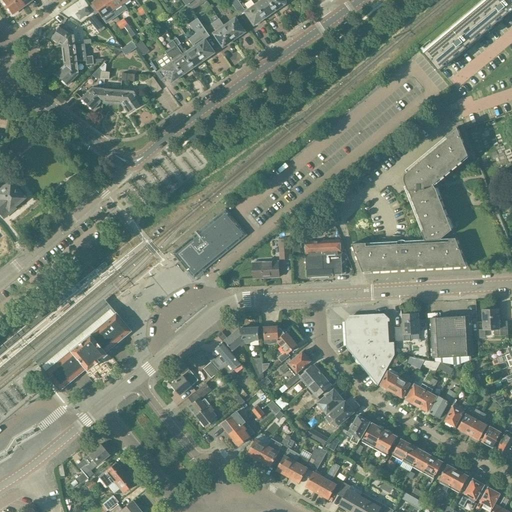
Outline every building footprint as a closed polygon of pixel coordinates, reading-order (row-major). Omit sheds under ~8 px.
[(2,0),(12,13),(22,6),(18,0),(2,0)] [(112,18),(116,15),(105,0),(95,0),(92,3),(102,17),(106,23),(112,18)] [(105,0),(116,15),(126,8),(122,3),(120,0),(105,0)] [(194,0),(188,5),(192,10),(201,4),(198,0),(194,0)] [(230,0),(229,1),(239,16),(244,12),(253,25),(264,18),(254,4),(244,11),(237,0),(230,0)] [(274,10),(267,0),(259,0),(254,4),(264,18),(274,10)] [(267,0),(274,10),(284,3),(285,0),(284,0),(267,0)] [(511,0),(487,0),(425,53),(440,71),(446,65),(445,64),(449,60),(450,62),(457,56),(455,55),(460,51),(461,53),(467,47),(466,46),(470,42),(471,44),(478,39),(477,37),(481,34),(482,35),(488,30),(487,28),(491,25),(493,26),(494,26),(511,10),(511,0)] [(88,13),(84,8),(75,14),(78,19),(88,13)] [(235,17),(223,25),(233,39),(234,38),(235,38),(238,37),(238,35),(244,31),(238,23),(239,23),(235,17)] [(195,34),(188,39),(193,46),(203,60),(213,52),(204,38),(203,37),(207,34),(197,18),(189,24),(195,34)] [(218,19),(211,24),(216,30),(212,33),(216,39),(217,38),(222,46),(227,43),(228,43),(231,42),(231,40),(233,39),(223,25),(219,18),(218,19)] [(123,19),(120,21),(124,27),(131,37),(135,35),(123,19)] [(69,44),(69,46),(73,45),(72,34),(60,26),(51,39),(61,45),(69,44)] [(140,40),(135,44),(143,56),(149,52),(140,40)] [(71,65),(70,62),(75,62),(85,61),(85,60),(92,60),(92,56),(85,57),(84,44),(83,44),(73,45),(69,46),(69,44),(61,45),(63,64),(63,66),(71,65)] [(169,48),(164,51),(166,54),(171,61),(181,75),(182,74),(184,74),(186,73),(186,71),(192,67),(182,54),(177,46),(175,44),(169,48)] [(179,44),(177,46),(182,54),(192,67),(197,63),(199,64),(201,62),(201,61),(203,60),(193,46),(186,51),(184,48),(183,49),(179,44)] [(160,69),(155,73),(160,80),(166,76),(170,82),(181,75),(171,61),(160,69)] [(67,85),(77,74),(75,62),(70,62),(71,65),(63,66),(63,64),(63,65),(55,74),(62,80),(62,82),(63,84),(65,84),(67,85)] [(161,89),(152,76),(145,82),(153,94),(161,89)] [(93,110),(100,102),(101,102),(101,93),(103,93),(104,89),(92,88),(81,98),(93,110)] [(121,94),(120,94),(120,90),(104,89),(103,93),(101,93),(101,102),(119,103),(121,102),(121,94)] [(140,102),(132,91),(120,90),(120,94),(121,94),(121,102),(119,103),(120,103),(126,112),(140,102)] [(474,112),(479,123),(502,113),(497,101),(474,112)] [(422,231),(425,240),(440,239),(452,229),(436,187),(435,187),(425,188),(425,178),(433,183),(434,184),(469,155),(458,127),(446,135),(447,136),(409,167),(410,169),(407,172),(406,174),(405,175),(405,176),(405,178),(405,179),(405,180),(424,230),(422,231)] [(25,196),(24,194),(24,192),(20,188),(18,188),(17,189),(11,181),(0,189),(0,211),(4,217),(16,207),(14,204),(25,196)] [(343,204),(339,200),(330,208),(333,212),(343,204)] [(193,280),(247,235),(225,209),(171,253),(193,280)] [(280,259),(291,258),(290,238),(278,239),(280,259)] [(352,243),(363,271),(467,266),(456,238),(449,238),(449,241),(366,245),(366,242),(352,243)] [(306,255),(307,277),(333,276),(333,274),(342,273),(341,253),(340,240),(306,242),(306,255)] [(279,278),(279,261),(253,262),(254,278),(279,278)] [(104,299),(32,359),(43,372),(75,345),(72,341),(80,335),(83,339),(115,312),(104,299)] [(482,310),(483,329),(494,329),(494,336),(508,335),(507,321),(499,321),(498,309),(482,310)] [(75,345),(43,372),(59,392),(84,370),(86,372),(107,355),(105,353),(132,332),(115,312),(83,339),(80,335),(72,341),(75,345)] [(420,333),(418,313),(402,314),(403,327),(395,327),(396,341),(409,340),(409,333),(420,333)] [(351,317),(347,321),(348,345),(372,344),(383,344),(394,354),(394,342),(389,343),(387,319),(383,315),(351,317)] [(473,355),(470,315),(431,318),(433,357),(473,355)] [(264,326),(265,343),(278,342),(277,328),(278,328),(278,326),(264,326)] [(259,340),(258,327),(239,328),(245,343),(249,343),(249,340),(259,340)] [(240,344),(242,346),(245,343),(239,328),(225,340),(233,350),(240,344)] [(282,362),(293,354),(290,351),(297,345),(287,332),(285,333),(281,328),(278,328),(277,328),(278,342),(287,352),(279,358),(282,362)] [(211,362),(219,372),(224,368),(229,373),(233,370),(241,363),(223,342),(215,348),(220,354),(211,362)] [(348,345),(379,383),(390,362),(396,365),(400,357),(394,354),(383,344),(372,344),(348,345)] [(295,374),(297,372),(311,361),(312,360),(307,354),(306,355),(303,351),(291,361),(290,360),(280,369),(284,373),(289,368),(295,374)] [(508,361),(506,355),(497,358),(499,365),(503,363),(508,361)] [(418,361),(411,358),(408,362),(416,366),(418,361)] [(203,368),(211,378),(219,372),(211,362),(210,362),(203,368)] [(308,387),(323,374),(314,364),(300,376),(301,377),(303,380),(308,387)] [(390,368),(380,385),(391,391),(401,374),(390,368)] [(317,397),(331,385),(323,374),(308,387),(306,389),(314,399),(315,399),(317,397)] [(402,397),(412,380),(401,374),(391,391),(402,397)] [(198,380),(194,376),(188,381),(183,375),(171,385),(180,395),(192,385),(191,385),(198,380)] [(285,384),(288,388),(299,380),(298,379),(295,375),(285,384)] [(430,382),(428,386),(433,389),(435,385),(437,381),(432,378),(430,382)] [(206,383),(195,392),(201,398),(211,390),(206,383)] [(427,386),(423,383),(420,387),(414,384),(406,399),(407,400),(407,401),(412,404),(413,403),(417,405),(428,386),(427,386)] [(428,386),(417,405),(422,408),(421,409),(427,412),(427,411),(428,411),(436,396),(432,393),(431,393),(433,389),(428,386)] [(430,412),(439,417),(446,404),(451,407),(460,389),(456,386),(453,392),(449,390),(444,399),(439,396),(430,412)] [(334,388),(319,400),(317,402),(327,414),(344,400),(334,388)] [(283,410),(288,404),(281,397),(275,402),(283,410)] [(199,398),(192,404),(198,412),(196,414),(206,427),(216,419),(211,413),(214,410),(210,404),(209,405),(205,399),(202,401),(199,398)] [(466,408),(462,406),(461,406),(460,409),(454,406),(455,403),(457,400),(455,399),(451,407),(452,407),(445,420),(444,422),(452,426),(452,424),(456,426),(466,409),(466,408)] [(325,418),(335,428),(339,424),(354,412),(345,401),(330,414),(325,418)] [(252,411),(255,414),(261,409),(258,406),(252,411)] [(259,419),(265,414),(261,409),(255,414),(259,419)] [(274,416),(279,420),(284,414),(279,411),(274,416)] [(469,433),(479,415),(474,412),(471,417),(465,413),(458,427),(459,428),(458,429),(463,432),(464,431),(469,433)] [(232,415),(221,423),(230,434),(243,424),(239,420),(237,421),(232,415)] [(344,425),(341,432),(351,437),(349,441),(357,445),(358,444),(361,438),(370,421),(358,415),(350,429),(344,425)] [(484,418),(479,415),(469,433),(474,436),(473,437),(478,440),(478,439),(480,439),(487,425),(482,422),(484,418)] [(318,416),(311,423),(315,426),(318,424),(318,423),(322,420),(318,416)] [(318,423),(318,424),(321,428),(327,423),(323,419),(322,420),(318,423)] [(32,421),(16,430),(19,435),(35,426),(32,421)] [(372,422),(363,438),(375,445),(385,429),(372,422)] [(243,424),(230,434),(234,439),(232,440),(237,446),(238,445),(239,446),(250,437),(244,430),(246,428),(243,424)] [(481,441),(493,447),(501,432),(489,425),(481,441)] [(397,436),(385,429),(375,445),(388,453),(397,436)] [(36,430),(16,439),(21,449),(41,440),(36,430)] [(511,449),(511,447),(511,432),(506,430),(505,433),(504,434),(503,434),(501,437),(503,438),(496,449),(502,452),(501,453),(506,456),(507,455),(508,455),(511,449)] [(284,439),(279,448),(283,451),(287,444),(288,445),(289,441),(291,437),(287,435),(285,439),(284,439)] [(401,438),(393,453),(404,458),(412,444),(401,438)] [(247,454),(259,460),(267,445),(256,439),(247,454)] [(76,479),(81,484),(88,479),(93,474),(90,470),(109,454),(100,444),(83,458),(88,464),(86,465),(85,464),(79,469),(83,473),(76,479)] [(288,445),(287,444),(283,451),(288,453),(292,447),(288,445)] [(363,447),(358,444),(357,445),(354,450),(360,453),(363,447)] [(422,450),(412,444),(404,458),(414,464),(422,450)] [(278,452),(267,445),(259,460),(270,466),(278,452)] [(321,451),(320,451),(315,448),(310,458),(311,458),(308,464),(312,467),(321,451)] [(317,469),(327,452),(321,448),(320,451),(321,451),(312,467),(317,469)] [(422,450),(414,464),(424,470),(432,456),(422,450)] [(276,470),(288,476),(296,461),(285,455),(276,470)] [(299,482),(307,467),(305,466),(309,460),(300,455),(296,461),(288,476),(299,482)] [(435,476),(443,462),(432,456),(424,470),(435,476)] [(105,471),(98,477),(106,487),(124,473),(115,462),(105,470),(105,471)] [(340,466),(334,463),(328,474),(334,478),(340,466)] [(447,464),(439,478),(450,484),(458,470),(447,464)] [(406,469),(400,480),(404,482),(407,476),(410,471),(406,469)] [(469,476),(458,470),(450,484),(461,490),(469,476)] [(306,486),(317,492),(325,478),(314,471),(306,486)] [(133,484),(124,473),(106,487),(108,486),(113,493),(119,488),(123,492),(133,484)] [(328,474),(326,478),(325,478),(317,492),(328,499),(333,491),(338,494),(344,484),(338,481),(337,484),(332,481),(330,480),(331,479),(334,478),(328,474)] [(468,499),(474,502),(476,499),(484,484),(473,478),(465,493),(459,504),(464,506),(468,499)] [(92,481),(86,486),(90,490),(96,485),(92,481)] [(344,484),(338,494),(338,495),(343,498),(339,505),(345,508),(345,509),(349,511),(350,511),(351,511),(360,496),(348,489),(349,486),(344,483),(344,484)] [(480,501),(476,508),(480,511),(481,508),(489,511),(492,507),(500,493),(488,486),(480,501)] [(413,493),(423,499),(425,494),(416,488),(413,493)] [(442,489),(434,503),(439,506),(444,496),(443,496),(446,491),(442,489)] [(360,496),(351,511),(383,511),(385,510),(387,506),(362,492),(360,496)] [(400,498),(407,502),(411,496),(404,492),(400,498)] [(101,504),(107,511),(118,502),(112,495),(101,504)] [(511,511),(504,509),(510,499),(504,496),(499,505),(497,504),(492,511),(511,511)] [(110,511),(138,511),(140,511),(132,501),(121,509),(118,505),(110,511)]
